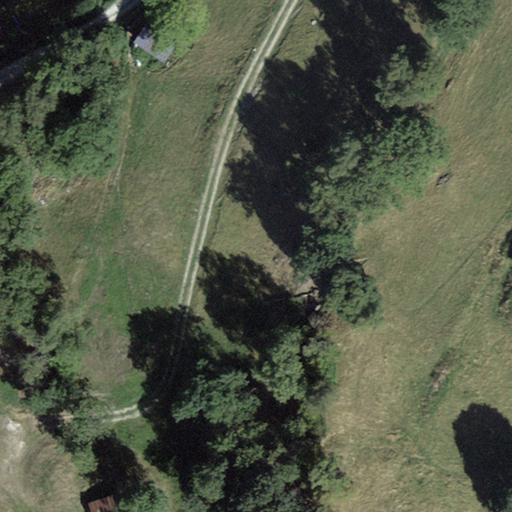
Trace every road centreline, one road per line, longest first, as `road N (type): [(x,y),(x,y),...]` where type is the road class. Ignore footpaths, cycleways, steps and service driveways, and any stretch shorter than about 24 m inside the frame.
road 1 (track): [(292,0),(231,121),(162,397),(100,417),(22,420)]
road 2 (track): [(129,0),(0,78)]
